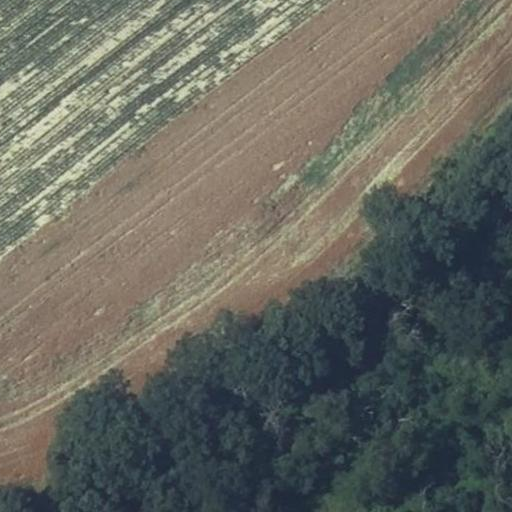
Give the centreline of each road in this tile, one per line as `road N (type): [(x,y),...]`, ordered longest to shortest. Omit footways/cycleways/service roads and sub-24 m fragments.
road 1 (track): [(511,93),(334,260),(0,509)]
road 2 (track): [(238,511),(285,419),(511,214)]
